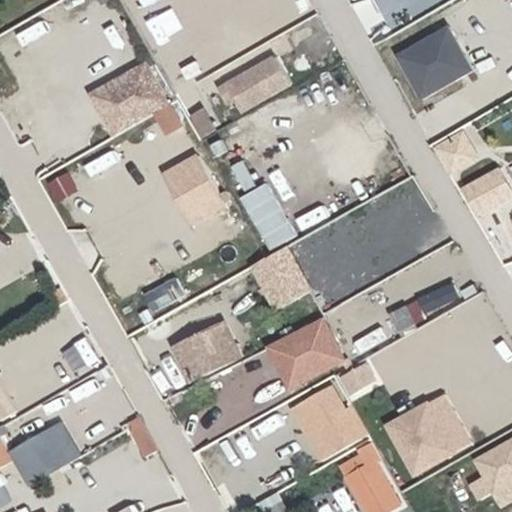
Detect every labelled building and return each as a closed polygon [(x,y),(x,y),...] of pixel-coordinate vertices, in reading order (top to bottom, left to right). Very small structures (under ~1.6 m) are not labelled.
[(476,71),(451,27),(399,57),(423,100),(476,71)] [(294,83),(279,57),(221,90),(229,103),(236,99),(243,112),(294,83)] [(171,102),(147,63),(113,84),(137,123),(171,102)] [(184,126),(173,107),(159,115),(170,134),(184,126)] [(216,129),(207,111),(191,120),(201,137),(216,129)] [(455,173),(485,156),(467,123),(437,141),(455,173)] [(228,204),(200,156),(166,176),(193,225),(228,204)] [(511,177),(503,162),(464,185),(481,215),(511,197),(511,177)] [(271,179),(245,193),(274,246),(301,232),(271,179)] [(320,245),(314,235),(300,243),(306,253),(320,245)] [(278,285),(304,279),(296,246),(270,253),(278,285)] [(125,297),(150,284),(135,255),(109,269),(125,297)] [(160,311),(191,290),(179,272),(147,293),(160,311)] [(460,281),(424,290),(428,306),(464,297),(460,281)] [(237,361),(220,326),(177,348),(194,382),(237,361)] [(323,378),(302,335),(281,345),(302,388),(323,378)] [(388,351),(341,372),(351,395),(398,374),(388,351)] [(253,407),(277,395),(266,373),(242,384),(253,407)] [(371,435),(361,417),(354,421),(333,387),(308,401),(339,454),(371,435)] [(419,476),(480,442),(449,387),(388,421),(419,476)] [(216,423),(238,410),(228,394),(206,407),(216,423)] [(160,451),(140,416),(129,422),(149,457),(160,451)] [(69,418),(13,444),(30,481),(86,454),(69,418)] [(474,479),(482,498),(498,491),(502,502),(511,498),(511,437),(477,452),(486,474),(474,479)] [(388,511),(402,505),(378,462),(381,460),(373,445),(363,451),(366,456),(343,468),(368,511),(376,506),(379,511),(388,511)] [(290,511),(285,503),(269,511),(290,511)]
